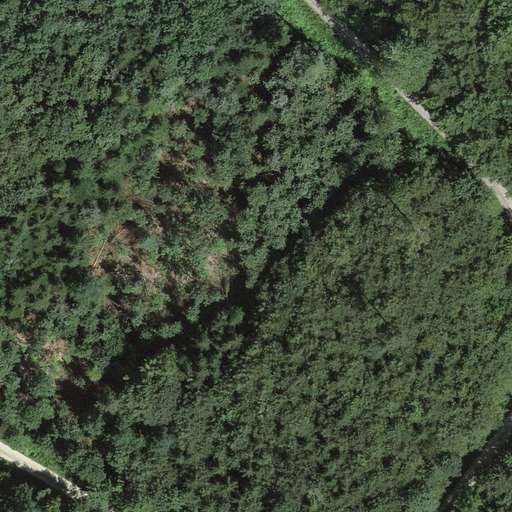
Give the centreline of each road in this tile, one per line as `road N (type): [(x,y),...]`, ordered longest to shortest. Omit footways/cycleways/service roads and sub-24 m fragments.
road 1 (track): [(511,221),(473,151),(308,0)]
road 2 (track): [(511,414),(439,511)]
